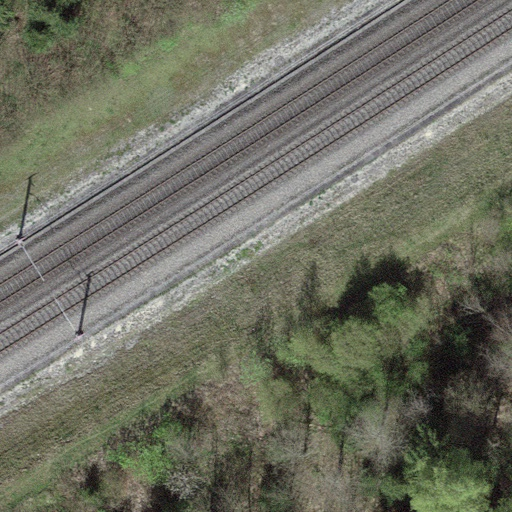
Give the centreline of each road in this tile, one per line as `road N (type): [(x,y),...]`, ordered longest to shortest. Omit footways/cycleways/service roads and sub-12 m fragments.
road 1 (track): [(511,81),(0,403)]
road 2 (track): [(351,0),(0,215)]
